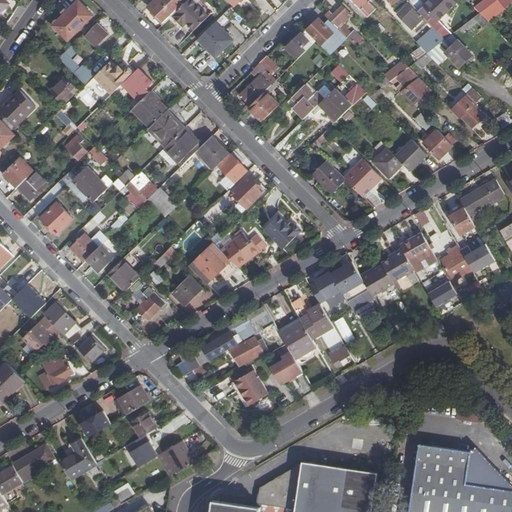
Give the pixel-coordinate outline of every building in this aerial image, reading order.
[(5,0),(0,0),(0,13),(10,5),(5,0)] [(157,0),(150,6),(166,23),(174,15),(188,1),(189,0),(157,0)] [(353,0),(362,9),(371,0),(353,0)] [(453,0),(430,0),(419,12),(437,30),(447,40),(453,35),(439,20),(457,3),(453,0)] [(497,0),(489,0),(477,9),(481,13),(498,1),(497,0)] [(80,1),(55,26),(69,40),(94,15),(80,1)] [(188,1),(174,15),(181,23),(185,19),(188,23),(195,30),(206,20),(188,1)] [(489,21),(505,8),(498,1),(481,13),(489,21)] [(327,16),(329,18),(331,20),(347,36),(351,32),(343,23),(353,15),(343,5),(334,14),(332,12),(327,16)] [(411,6),(401,16),(413,28),(423,18),(411,6)] [(321,19),(309,30),(323,44),(322,45),(332,56),(349,38),(347,36),(331,20),(326,24),(321,19)] [(217,22),(199,39),(208,48),(225,31),(217,22)] [(99,23),(86,37),(97,47),(110,34),(99,23)] [(357,44),(364,37),(355,30),(349,37),(357,44)] [(419,43),(429,53),(447,40),(437,30),(419,43)] [(225,31),(208,48),(217,57),(234,40),(225,31)] [(288,48),(296,56),(304,48),(311,41),(303,33),(288,48)] [(429,53),(441,66),(452,56),(462,66),(473,55),(460,41),(454,46),(447,40),(429,53)] [(79,50),(74,44),(60,58),(87,86),(92,80),(70,59),(79,50)] [(296,56),(299,59),(307,51),(304,48),(296,56)] [(137,70),(147,58),(140,52),(130,63),(137,70)] [(322,66),(328,59),(320,53),(314,60),(322,66)] [(284,73),(268,57),(261,63),(277,80),(284,73)] [(125,83),(136,73),(128,65),(123,69),(120,66),(117,68),(111,62),(96,77),(114,94),(125,83)] [(242,95),(252,105),(277,80),(261,63),(257,68),(263,74),(242,95)] [(426,93),(432,90),(410,67),(401,75),(402,77),(399,80),(402,85),(398,88),(413,103),(419,99),(417,96),(425,91),(426,93)] [(125,83),(142,102),(151,93),(147,89),(153,82),(140,68),(139,70),(136,73),(125,83)] [(399,80),(402,77),(401,75),(391,82),(393,84),(399,80)] [(61,79),(50,89),(62,100),(77,86),(67,76),(62,81),(61,79)] [(282,85),(277,80),(252,105),(250,107),(263,120),(280,104),(272,95),(282,85)] [(298,111),(305,119),(322,103),(325,100),(310,84),(291,102),(296,107),(299,110),(298,111)] [(362,86),(347,100),(353,106),(367,92),(362,86)] [(322,103),(339,120),(350,109),(353,106),(347,100),(337,89),(325,100),(322,103)] [(20,91),(1,109),(17,126),(36,107),(20,91)] [(419,99),(426,93),(425,91),(417,96),(419,99)] [(135,109),(152,126),(169,110),(152,92),(151,93),(142,102),(135,109)] [(460,118),(462,116),(474,104),(477,102),(468,93),(452,110),(460,118)] [(369,95),(365,99),(373,108),(378,104),(369,95)] [(83,117),(86,121),(102,106),(95,98),(79,113),(70,105),(64,110),(70,116),(69,117),(75,124),(83,117)] [(486,116),(474,104),(462,116),(473,128),(486,116)] [(291,111),(302,122),(305,119),(298,111),(299,110),(296,107),(291,111)] [(149,129),(167,147),(187,128),(169,110),(152,126),(149,129)] [(416,119),(426,128),(431,123),(421,114),(416,119)] [(16,135),(3,121),(0,123),(0,149),(0,150),(16,135)] [(72,122),(64,130),(70,135),(78,127),(72,122)] [(166,148),(183,166),(198,151),(206,143),(189,125),(187,128),(167,147),(166,148)] [(441,157),(454,145),(439,130),(426,142),(441,157)] [(68,146),(82,161),(92,151),(85,145),(88,141),(80,133),(68,146)] [(198,151),(216,169),(220,165),(231,154),(217,140),(213,143),(209,140),(206,143),(198,151)] [(412,171),(429,155),(414,140),(397,156),(403,162),(412,171)] [(390,174),(403,162),(397,156),(387,146),(374,158),(390,174)] [(220,165),(237,183),(249,171),(232,153),(231,154),(220,165)] [(6,174),(19,188),(20,187),(36,171),(23,158),(6,174)] [(364,196),(384,178),(364,158),(344,177),(350,182),(364,196)] [(337,194),(350,182),(344,177),(330,162),(316,175),(323,182),(325,181),(337,194)] [(110,188),(89,166),(74,181),(80,187),(96,202),(110,188)] [(112,169),(103,175),(114,190),(122,184),(112,169)] [(126,183),(136,175),(130,169),(121,177),(126,183)] [(50,183),(37,170),(36,171),(20,187),(33,200),(50,183)] [(159,190),(141,172),(132,181),(149,199),(159,190)] [(253,175),(232,194),(246,209),(266,191),(253,175)] [(480,210),(507,194),(498,179),(462,200),(465,205),(466,208),(472,217),(481,212),(480,210)] [(138,197),(144,204),(149,199),(132,181),(127,186),(132,192),(129,196),(134,201),(138,197)] [(171,194),(163,186),(159,190),(149,199),(157,207),(171,194)] [(44,217),(59,234),(76,219),(64,206),(62,207),(58,204),(44,217)] [(468,231),(477,226),(472,217),(466,208),(460,211),(452,215),(463,234),(468,231)] [(423,226),(432,222),(425,209),(416,213),(423,226)] [(100,224),(108,217),(102,210),(94,218),(100,224)] [(160,210),(155,215),(162,223),(167,217),(160,210)] [(280,215),(266,230),(285,249),(303,231),(296,224),(295,226),(293,227),(287,222),(280,215)] [(162,223),(159,225),(165,231),(173,223),(167,217),(162,223)] [(86,229),(94,233),(99,225),(90,221),(86,229)] [(511,226),(502,232),(511,249),(511,226)] [(412,261),(433,248),(423,232),(415,236),(416,238),(403,246),(404,247),(412,261)] [(233,254),(229,257),(237,265),(252,254),(253,256),(266,246),(258,236),(251,241),(244,233),(239,237),(227,246),(233,254)] [(72,247),(86,262),(89,259),(100,248),(87,234),(72,247)] [(0,240),(0,268),(14,254),(0,240)] [(229,274),(238,266),(237,265),(229,257),(217,245),(214,242),(191,265),(208,282),(223,268),(229,274)] [(473,268),(475,272),(497,260),(487,243),(473,252),(469,245),(462,249),(473,268)] [(115,258),(102,246),(100,248),(89,259),(101,272),(115,258)] [(159,271),(178,252),(173,247),(154,265),(159,271)] [(395,281),(416,269),(412,261),(404,247),(395,253),(396,255),(384,261),(385,263),(395,281)] [(447,264),(444,266),(452,280),(473,268),(462,249),(461,247),(443,257),(447,264)] [(440,259),(433,248),(412,261),(416,269),(418,272),(440,259)] [(108,275),(126,293),(142,277),(133,268),(140,261),(131,253),(108,275)] [(321,283),(313,288),(322,302),(329,298),(334,305),(347,297),(350,301),(371,288),(363,275),(354,261),(354,260),(347,264),(348,265),(332,274),(320,281),(321,283)] [(370,270),(363,275),(371,288),(375,295),(396,282),(395,281),(385,263),(371,272),(370,270)] [(155,272),(149,277),(158,286),(163,281),(155,272)] [(0,276),(0,309),(2,311),(20,294),(14,287),(8,280),(2,274),(0,276)] [(191,276),(174,292),(186,305),(204,288),(191,276)] [(12,278),(8,280),(14,287),(18,283),(12,278)] [(467,288),(474,297),(486,290),(481,281),(467,288)] [(371,288),(350,301),(355,309),(375,296),(375,295),(371,288)] [(155,292),(139,308),(150,319),(166,302),(155,292)] [(441,310),(463,299),(459,292),(437,304),(441,310)] [(403,299),(390,306),(396,316),(409,309),(403,299)] [(304,301),(295,305),(302,317),(310,312),(304,301)] [(58,303),(47,314),(47,315),(63,331),(66,335),(70,339),(80,330),(82,329),(83,328),(58,303)] [(233,323),(240,333),(250,327),(255,335),(261,331),(256,323),(271,313),(266,304),(233,323)] [(314,340),(336,327),(323,305),(310,312),(302,317),(302,318),(304,322),(314,340)] [(29,317),(20,308),(14,314),(23,323),(29,317)] [(37,314),(43,320),(47,315),(47,314),(42,309),(37,314)] [(256,323),(261,331),(276,322),(271,313),(256,323)] [(357,339),(348,322),(354,319),(351,313),(336,320),(347,344),(357,339)] [(50,344),(63,331),(47,315),(43,320),(24,338),(37,351),(43,345),(47,341),(50,344)] [(302,318),(281,330),(283,334),(304,322),(302,318)] [(274,334),(282,347),(288,344),(283,334),(281,330),(276,322),(261,331),(265,338),(274,334)] [(298,360),(319,348),(314,340),(304,322),(283,334),(288,344),(293,351),(298,360)] [(236,335),(234,331),(196,352),(204,365),(206,363),(221,355),(227,351),(232,348),(240,343),(244,341),(252,337),(255,335),(250,327),(240,333),(236,335)] [(83,334),(80,330),(70,339),(75,343),(83,334)] [(94,336),(80,349),(93,362),(107,349),(94,336)] [(254,342),(252,337),(244,341),(240,343),(232,348),(241,363),(263,352),(259,347),(265,344),(262,338),(254,342)] [(341,360),(352,354),(350,351),(347,347),(331,356),(337,365),(342,362),(341,360)] [(298,360),(293,351),(284,357),(286,360),(276,365),(278,369),(275,370),(283,384),(290,380),(293,381),(297,379),(297,376),(305,371),(298,360)] [(56,362),(51,354),(41,360),(51,376),(44,381),(49,389),(66,379),(65,377),(74,371),(70,364),(67,365),(64,358),(56,362)] [(0,396),(4,401),(26,380),(24,377),(9,362),(0,370),(0,396)] [(210,370),(206,363),(204,365),(193,371),(197,378),(210,370)] [(269,393),(255,371),(232,384),(246,406),(269,393)] [(123,399),(131,413),(150,402),(142,388),(123,399)] [(458,418),(483,422),(484,413),(459,409),(458,418)] [(133,421),(142,437),(160,427),(150,411),(133,421)] [(83,424),(90,436),(92,435),(112,424),(105,412),(99,415),(97,413),(88,418),(89,421),(83,424)] [(105,458),(92,435),(90,436),(82,436),(97,464),(99,462),(105,458)] [(74,451),(60,459),(72,479),(97,464),(82,436),(77,438),(71,444),(74,451)] [(180,471),(198,460),(186,440),(168,451),(180,471)] [(48,444),(15,463),(16,465),(25,481),(40,472),(38,468),(56,458),(56,457),(48,444)] [(410,511),(511,511),(511,485),(475,449),(471,453),(421,445),(410,511)] [(161,454),(173,475),(180,471),(168,451),(161,454)] [(118,453),(104,461),(114,479),(128,471),(118,453)] [(59,462),(56,458),(38,468),(40,472),(41,473),(59,462)] [(373,511),(379,473),(303,462),(302,467),(298,466),(259,488),(256,511),(254,511),(253,511),(244,511),(240,511),(239,511),(237,511),(234,511),(233,509),(229,509),(227,511),(218,509),(217,511),(373,511)] [(15,463),(0,471),(0,474),(16,465),(15,463)] [(0,487),(4,494),(26,482),(25,481),(16,465),(0,474),(0,487)] [(130,483),(115,491),(121,501),(135,493),(130,483)] [(0,511),(11,506),(4,494),(0,487),(0,511)] [(110,501),(92,511),(106,511),(114,507),(110,501)]
